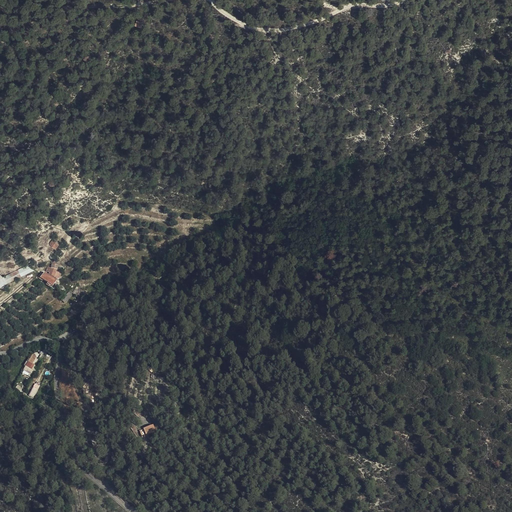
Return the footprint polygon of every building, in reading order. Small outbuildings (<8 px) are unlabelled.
[(62,251),(65,247),(58,242),(55,248),(62,251)] [(37,271),(35,265),(29,271),(31,273),(37,271)] [(51,271),(53,273),(52,275),(58,276),(61,280),(64,275),(65,273),(61,270),(56,269),(52,268),(51,271)] [(0,287),(31,273),(29,271),(26,269),(6,278),(4,273),(0,272),(0,287)] [(61,281),(50,274),(45,279),(57,287),(61,281)] [(77,297),(76,295),(77,294),(74,292),(66,302),(70,305),(77,297)] [(37,353),(33,361),(36,364),(41,356),(37,353)] [(29,396),(34,398),(39,385),(34,383),(29,396)] [(159,432),(157,427),(148,430),(151,436),(159,432)]
